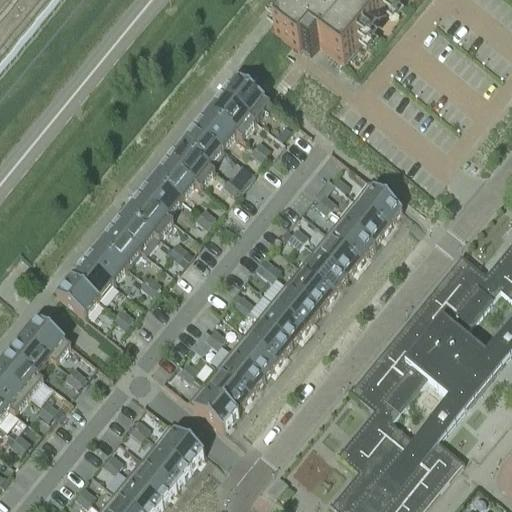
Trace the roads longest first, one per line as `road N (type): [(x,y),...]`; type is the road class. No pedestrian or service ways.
road 1 (residential): [(511,176),(254,481)]
road 2 (secondary): [(152,0),(0,181)]
road 3 (residential): [(254,481),(131,383)]
